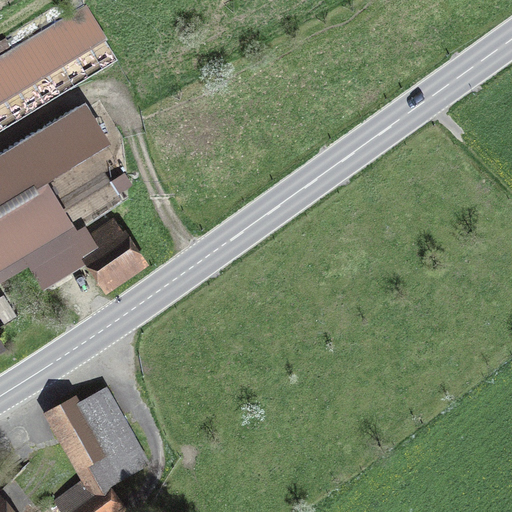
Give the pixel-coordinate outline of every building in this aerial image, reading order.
[(0,93),(99,33),(84,8),(0,59),(0,93)] [(0,160),(0,266),(68,225),(43,182),(105,144),(85,109),(0,160)] [(82,241),(95,259),(89,263),(103,284),(135,261),(109,222),(82,241)] [(88,478),(93,474),(103,489),(147,464),(106,390),(79,405),(77,400),(52,414),(82,467),(88,478)] [(88,478),(58,498),(68,511),(115,511),(100,491),(103,489),(93,474),(88,478)] [(0,511),(9,511),(0,499),(0,511)]
